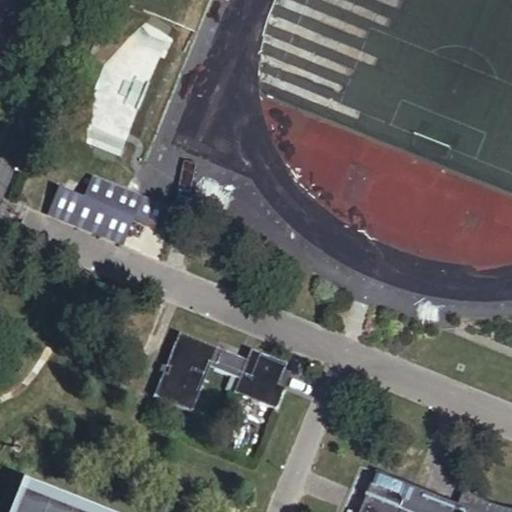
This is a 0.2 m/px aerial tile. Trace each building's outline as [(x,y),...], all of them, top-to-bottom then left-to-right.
[(122,243),(132,218),(141,197),(88,176),(80,197),(56,187),(46,213),(122,243)] [(166,207),(141,197),(132,218),(158,229),(166,207)] [(206,366),(237,379),(244,360),(180,333),(151,398),(187,413),(206,366)] [(249,349),(244,360),(237,379),(231,394),(277,412),(286,388),(276,385),(284,364),(249,349)] [(479,511),(473,509),(462,505),(379,471),(362,511),(361,511),(350,508),(348,511),(479,511)] [(94,511),(21,483),(8,511),(94,511)] [(462,505),(473,509),(477,497),(476,496),(471,493),(468,490),(462,505)] [(511,511),(511,509),(499,506),(491,503),(477,497),(473,509),(479,511),(511,511)]
